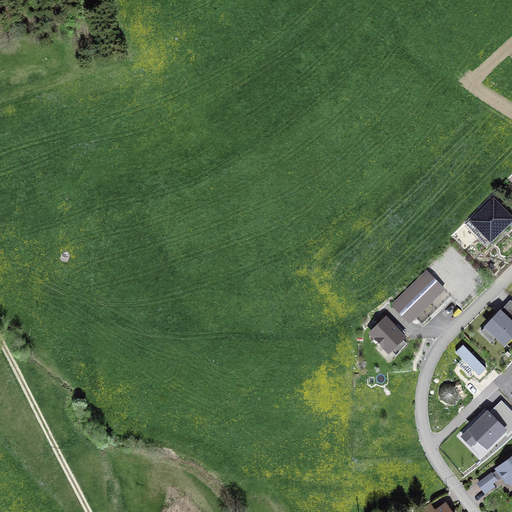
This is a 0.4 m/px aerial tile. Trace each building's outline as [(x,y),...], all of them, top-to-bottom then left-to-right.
[(511,221),(511,219),(494,200),(471,222),(490,242),(511,221)] [(411,324),(446,289),(429,272),(394,307),(411,324)] [(502,345),(511,334),(511,320),(498,307),(481,325),(502,345)] [(405,337),(384,317),(368,334),(388,354),(405,337)] [(479,376),(486,369),(463,345),(456,353),(479,376)] [(506,432),(488,414),(469,431),(487,450),(506,432)] [(511,459),(511,461),(508,461),(507,464),(503,465),(497,469),(511,488),(511,459)] [(490,475),(478,484),(483,490),(484,489),(487,492),(493,488),(490,484),(495,481),(490,475)]
